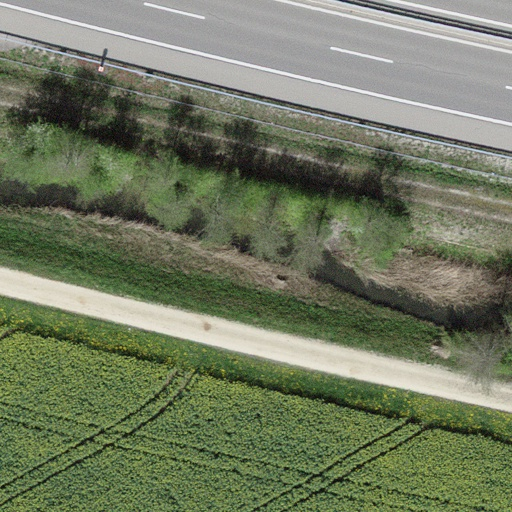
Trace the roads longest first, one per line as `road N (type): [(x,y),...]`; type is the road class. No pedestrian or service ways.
road 1 (track): [(0,79),(511,200)]
road 2 (track): [(511,404),(0,286)]
road 3 (motorway): [(131,0),(511,88)]
